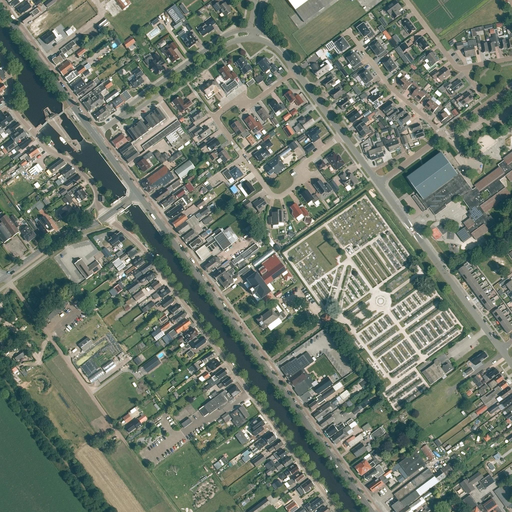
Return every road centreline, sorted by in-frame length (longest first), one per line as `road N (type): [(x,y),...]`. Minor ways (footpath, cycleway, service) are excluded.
road 1 (residential): [(338,511),(144,250),(113,223)]
road 2 (residential): [(342,135),(307,162),(286,194),(274,197),(262,184),(216,120),(236,100),(248,107),(295,71)]
road 3 (track): [(9,282),(177,511)]
road 4 (secondary): [(264,365),(137,192)]
road 5 (unclassified): [(501,349),(378,183)]
road 6 (unclassified): [(253,30),(220,38),(92,133)]
road 7 (unclassified): [(97,204),(96,187),(16,113),(0,54)]
road 8 (unclassified): [(98,140),(228,44),(252,39)]
road 9 (secondary): [(371,511),(264,365)]
road 10 (secondary): [(92,133),(0,11)]
road 11 (residential): [(443,135),(386,83),(348,31)]
